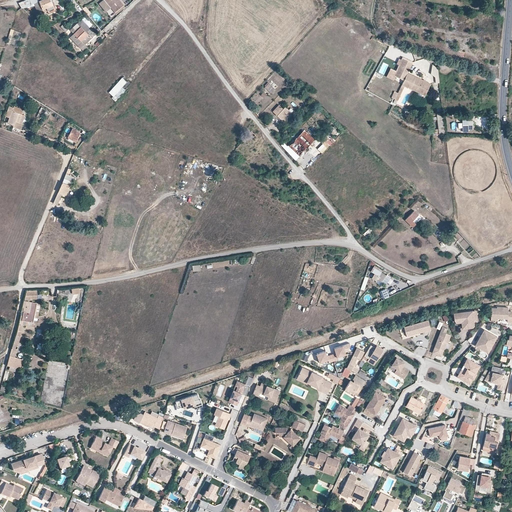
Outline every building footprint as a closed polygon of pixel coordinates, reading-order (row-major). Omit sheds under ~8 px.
[(47,11),(54,8),(50,0),(42,0),(34,3),(38,14),(47,11)] [(119,0),(109,0),(118,10),(124,5),(119,0)] [(83,9),(88,16),(91,13),(86,7),(83,9)] [(75,35),(84,44),(91,37),(81,27),(74,33),(75,35)] [(80,48),(84,44),(75,35),(71,39),(80,48)] [(408,73),(412,63),(403,59),(402,60),(400,65),(397,72),(395,75),(396,76),(404,80),(408,73)] [(439,82),(438,67),(436,67),(433,64),(431,73),(436,77),(436,82),(439,82)] [(395,75),(397,72),(391,69),(388,77),(394,80),(396,76),(395,75)] [(279,71),(277,73),(286,80),(287,78),(279,71)] [(402,84),(405,85),(425,95),(431,84),(408,73),(404,80),(402,84)] [(108,94),(116,101),(131,86),(123,78),(108,94)] [(275,90),(269,83),(265,88),(271,94),(274,92),(273,92),(275,90)] [(398,93),(395,99),(398,100),(405,85),(402,84),(398,93)] [(273,111),(281,119),(289,111),(285,107),(283,109),(279,105),(273,111)] [(19,113),(22,114),(24,109),(14,106),(14,107),(9,106),(6,116),(10,117),(8,123),(14,125),(14,126),(21,129),(23,124),(19,122),(16,121),(19,113)] [(289,111),(281,119),(283,121),(292,113),(289,111)] [(82,134),(73,129),(68,138),(77,142),(82,134)] [(288,147),(299,157),(315,139),(305,129),(288,147)] [(251,131),(243,140),(247,144),(255,134),(251,131)] [(329,135),(322,142),(328,148),(335,141),(329,135)] [(318,150),(323,154),(327,148),(322,144),(318,150)] [(72,181),(64,177),(64,179),(53,203),(58,205),(62,194),(66,195),(72,181)] [(432,209),(422,200),(420,202),(430,211),(432,209)] [(418,214),(414,210),(405,220),(409,224),(418,214)] [(462,238),(456,232),(454,235),(459,241),(462,238)] [(382,270),(375,265),(371,271),(379,276),(377,278),(383,281),(387,275),(381,272),(382,270)] [(381,289),(384,298),(389,296),(386,288),(381,289)] [(26,290),(25,296),(26,296),(26,300),(36,299),(36,290),(26,290)] [(12,349),(11,348),(9,354),(6,365),(20,369),(22,359),(14,357),(21,330),(22,325),(21,324),(22,320),(32,322),(35,308),(36,303),(24,301),(21,311),(23,312),(22,315),(20,315),(17,329),(12,349)] [(498,318),(507,318),(507,321),(511,321),(511,310),(508,311),(508,307),(497,307),(497,308),(491,308),(491,317),(498,318)] [(21,324),(22,325),(36,327),(39,309),(35,308),(32,322),(22,320),(21,324)] [(463,320),(463,323),(464,329),(473,328),(474,326),(474,321),(472,311),(453,314),(454,321),(463,320)] [(432,329),(429,320),(404,327),(407,336),(432,329)] [(447,329),(443,327),(432,353),(441,357),(447,342),(448,341),(449,341),(451,336),(450,335),(446,333),(447,329)] [(497,337),(484,330),(481,335),(483,336),(482,337),(481,336),(477,343),(490,350),(497,337)] [(343,344),(342,343),(333,346),(335,351),(331,352),(333,359),(337,357),(337,355),(345,352),(345,351),(343,344)] [(490,350),(477,343),(475,346),(488,353),(490,350)] [(380,355),(384,349),(377,345),(375,348),(371,345),(365,356),(369,358),(371,360),(370,361),(375,364),(379,357),(380,355)] [(325,349),(316,352),(319,361),(328,358),(329,360),(333,359),(331,352),(327,354),(325,349)] [(356,349),(349,364),(354,366),(355,364),(357,359),(360,360),(363,355),(364,353),(361,352),(359,350),(356,349)] [(404,379),(409,370),(402,366),(404,363),(396,358),(392,365),(397,369),(395,373),(404,379)] [(480,366),(467,359),(464,364),(468,366),(465,373),(460,371),(456,377),(470,385),(480,366)] [(354,366),(349,364),(347,369),(351,370),(357,372),(359,369),(355,367),(354,366)] [(503,369),(492,366),(491,370),(493,371),(493,372),(491,372),(489,371),(485,380),(490,383),(490,382),(495,383),(495,384),(498,385),(497,389),(502,390),(504,379),(502,379),(500,378),(501,376),(503,369)] [(302,367),(298,376),(308,381),(309,380),(319,385),(318,387),(317,388),(327,393),(332,383),(322,378),(323,377),(302,367)] [(347,369),(345,368),(342,375),(347,378),(351,370),(347,369)] [(354,383),(350,380),(346,389),(354,394),(355,391),(358,393),(362,387),(354,383)] [(244,389),(246,384),(237,381),(233,392),(236,391),(237,388),(238,386),(244,389)] [(268,384),(262,381),(260,386),(257,384),(253,394),(259,396),(260,393),(268,396),(267,399),(275,402),(280,391),(267,386),(268,384)] [(237,405),(242,394),(246,396),(250,386),(246,384),(244,389),(238,386),(237,388),(236,391),(233,392),(229,402),(237,405)] [(376,415),(381,407),(378,406),(381,402),(382,403),(385,398),(376,392),(366,409),(376,415)] [(201,399),(199,393),(177,401),(179,407),(186,405),(187,408),(195,405),(196,409),(204,406),(202,399),(201,399)] [(434,409),(432,408),(430,412),(439,417),(449,399),(445,397),(442,395),(434,409)] [(420,419),(425,411),(427,406),(412,397),(407,406),(419,413),(417,417),(420,419)] [(378,406),(381,407),(386,398),(385,398),(382,403),(381,402),(378,406)] [(344,429),(344,430),(353,417),(350,415),(352,412),(354,414),(357,409),(352,406),(349,410),(340,404),(335,412),(342,417),(337,425),(339,426),(343,429),(344,429)] [(464,407),(459,420),(463,421),(459,432),(471,436),(473,431),(471,430),(473,424),(475,419),(468,416),(470,409),(464,407)] [(231,413),(217,408),(214,414),(215,415),(219,416),(215,425),(224,429),(231,413)] [(160,429),(164,417),(158,414),(157,418),(145,411),(144,414),(140,422),(148,426),(148,425),(154,428),(154,426),(160,429)] [(139,423),(140,422),(144,414),(141,413),(137,415),(133,420),(139,423)] [(245,414),(241,423),(246,425),(249,416),(245,414)] [(253,417),(249,416),(246,425),(250,427),(250,425),(256,427),(264,430),(268,419),(254,414),(253,417)] [(357,419),(353,426),(357,429),(358,428),(359,428),(363,422),(357,419)] [(414,425),(403,419),(401,423),(403,425),(402,426),(400,425),(394,436),(401,440),(405,434),(405,433),(409,434),(412,436),(417,426),(414,425)] [(164,432),(171,435),(172,433),(184,437),(187,426),(168,420),(164,432)] [(300,430),(303,423),(295,420),(292,427),(300,430)] [(343,429),(339,426),(338,430),(335,429),(332,427),(331,429),(324,425),(321,432),(322,433),(320,438),(328,442),(331,434),(339,437),(338,440),(344,443),(347,437),(343,435),(344,432),(342,431),(343,429)] [(445,425),(428,429),(430,437),(439,435),(439,438),(448,436),(445,425)] [(275,427),(275,433),(279,433),(279,436),(284,436),(292,444),(293,445),(296,442),(300,437),(296,434),(295,435),(292,432),(293,431),(291,429),(290,430),(287,427),(275,427)] [(354,435),(364,442),(365,440),(369,434),(364,431),(362,430),(359,428),(358,428),(357,429),(354,435)] [(215,458),(221,445),(212,441),(214,436),(206,433),(201,445),(210,448),(209,449),(209,451),(212,453),(211,456),(215,458)] [(405,434),(401,440),(405,442),(408,435),(412,437),(412,436),(405,433),(405,434)] [(502,454),(503,447),(497,445),(499,435),(495,434),(495,435),(489,434),(486,433),(483,448),(496,451),(495,452),(502,454)] [(363,445),(364,442),(354,435),(352,439),(362,444),(363,445)] [(115,448),(119,441),(111,438),(108,444),(102,441),(101,439),(96,436),(90,447),(107,456),(112,447),(115,448)] [(363,445),(362,444),(360,448),(364,450),(369,442),(365,440),(364,442),(363,445)] [(293,445),(292,444),(290,447),(293,450),(296,448),(295,447),(298,444),(296,442),(293,445)] [(424,450),(429,452),(433,443),(430,442),(429,443),(427,442),(424,450)] [(138,448),(129,443),(124,454),(128,457),(130,453),(141,459),(145,451),(140,449),(138,448)] [(238,456),(236,461),(240,463),(238,466),(244,469),(251,455),(249,454),(246,453),(243,452),(244,450),(238,448),(235,455),(238,456)] [(401,455),(394,452),(388,449),(386,453),(387,453),(385,458),(383,458),(381,462),(388,466),(392,459),(397,462),(401,455)] [(56,459),(60,468),(69,465),(68,461),(72,459),(72,460),(75,459),(73,450),(69,451),(69,453),(63,455),(63,456),(56,459)] [(323,468),(335,472),(339,460),(333,458),(328,456),(328,454),(319,451),(317,457),(310,455),(307,464),(314,466),(316,462),(324,465),(323,468)] [(414,452),(403,472),(411,476),(421,459),(416,456),(418,454),(414,452)] [(13,470),(16,471),(37,465),(38,466),(42,465),(43,462),(41,454),(11,464),(13,470)] [(469,463),(470,457),(459,455),(457,467),(468,469),(469,463)] [(160,463),(161,463),(163,460),(156,456),(148,472),(154,475),(153,476),(158,478),(156,480),(161,482),(162,480),(166,482),(171,471),(163,467),(162,469),(158,467),(160,463)] [(397,462),(392,459),(388,466),(394,469),(397,462)] [(351,463),(349,468),(361,474),(364,469),(351,463)] [(37,465),(16,471),(20,473),(38,468),(38,466),(37,465)] [(84,465),(76,480),(85,485),(85,483),(93,487),(100,473),(92,470),(91,472),(90,471),(90,470),(87,468),(88,467),(84,465)] [(438,470),(428,466),(423,478),(427,480),(424,488),(433,491),(436,484),(432,483),(433,480),(434,478),(436,479),(438,480),(441,474),(437,472),(438,470)] [(382,474),(384,470),(375,467),(372,472),(381,476),(382,474)] [(484,489),(489,490),(491,479),(489,478),(490,472),(483,471),(483,474),(481,473),(477,473),(475,483),(479,483),(485,484),(484,489)] [(189,500),(195,490),(190,487),(196,476),(188,472),(184,479),(182,478),(178,485),(189,490),(185,497),(189,500)] [(350,474),(340,494),(348,497),(348,496),(356,500),(355,501),(362,505),(369,490),(354,483),(357,477),(350,474)] [(460,481),(451,476),(444,489),(445,490),(442,495),(450,499),(453,493),(450,492),(449,491),(450,488),(451,489),(457,492),(458,491),(462,493),(465,486),(460,483),(460,481)] [(5,482),(0,492),(9,496),(10,495),(17,498),(21,489),(12,485),(5,482)] [(217,487),(211,484),(207,492),(206,491),(203,496),(215,501),(217,496),(213,494),(217,487)] [(119,506),(123,497),(113,492),(104,487),(98,499),(104,502),(105,499),(119,506)] [(123,497),(125,493),(125,492),(115,487),(113,492),(123,497)] [(58,505),(62,496),(46,489),(43,496),(48,499),(49,500),(46,507),(51,509),(52,504),(53,503),(58,505)] [(394,502),(395,499),(381,492),(380,495),(394,502)] [(155,501),(144,495),(142,500),(141,500),(137,498),(133,507),(151,509),(155,501)] [(396,497),(395,499),(394,502),(380,495),(374,506),(385,511),(384,511),(389,511),(392,507),(396,509),(401,500),(396,497)] [(66,498),(62,496),(58,505),(62,507),(66,498)] [(291,511),(297,500),(293,498),(287,510),(291,511)] [(245,511),(247,508),(250,503),(245,501),(243,504),(236,500),(232,509),(237,511),(245,511)] [(312,511),(315,508),(297,500),(291,511),(312,511)] [(71,501),(68,507),(74,509),(76,503),(71,501)] [(417,504),(411,501),(408,507),(414,510),(417,504)] [(95,511),(76,503),(74,509),(72,511),(95,511)]
